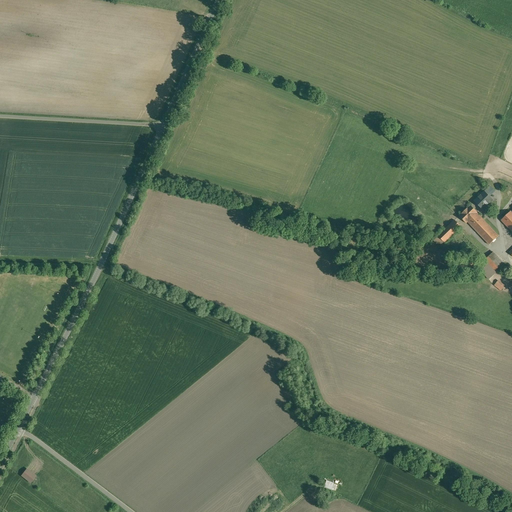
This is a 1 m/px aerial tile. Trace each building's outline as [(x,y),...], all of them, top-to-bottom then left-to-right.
[(484,192),(475,201),(483,209),(493,200),(484,192)] [(470,205),(459,216),(466,223),(468,222),(471,225),(481,217),(477,213),(478,213),(470,205)] [(511,212),(502,220),(511,230),(511,212)] [(499,236),(481,217),(471,225),(489,245),(499,236)] [(455,220),(434,240),(437,243),(442,244),(461,226),(455,220)] [(493,252),(485,260),(495,271),(503,263),(493,252)] [(495,285),(502,291),(506,286),(500,280),(495,285)] [(37,476),(27,469),(22,476),(32,484),(37,476)] [(338,484),(327,481),(324,487),(335,491),(338,484)]
